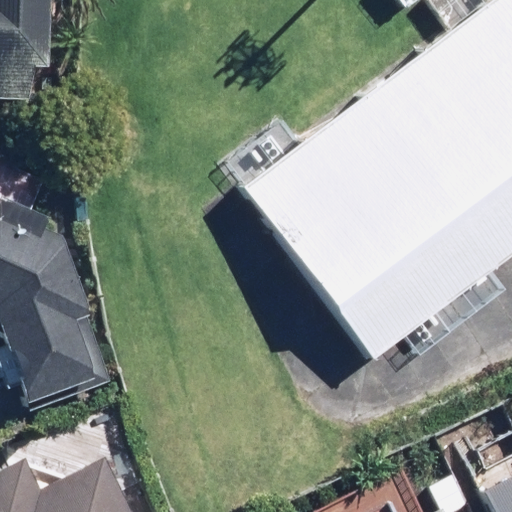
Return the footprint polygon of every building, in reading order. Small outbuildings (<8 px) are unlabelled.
[(23,0),(0,0),(0,110),(19,111),(23,0)] [(511,0),(483,0),(237,184),(366,355),(511,246),(511,0)] [(0,407),(0,409),(70,387),(49,326),(50,324),(52,322),(53,319),(54,317),(55,314),(56,312),(57,309),(58,306),(59,304),(59,301),(60,298),(60,296),(60,293),(60,290),(60,287),(60,285),(60,282),(59,279),(59,276),(58,274),(58,271),(57,268),(56,266),(55,263),(53,261),(52,258),(51,256),(49,254),(48,251),(46,249),(44,247),(42,245),(40,243),(38,241),(20,226),(36,172),(0,161),(0,407)] [(511,511),(511,452),(476,471),(496,511),(511,511)] [(100,511),(78,466),(17,495),(2,464),(0,464),(0,511),(100,511)] [(402,511),(378,468),(299,511),(402,511)]
